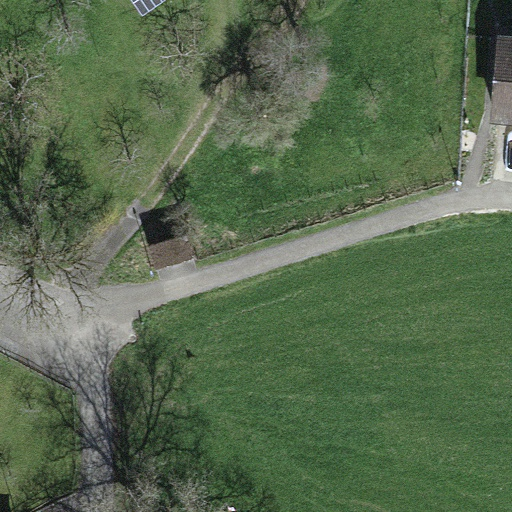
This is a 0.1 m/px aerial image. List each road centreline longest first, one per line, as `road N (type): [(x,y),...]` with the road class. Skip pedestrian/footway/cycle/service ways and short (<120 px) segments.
road 1 (track): [(290,0),(141,195),(86,352)]
road 2 (track): [(98,511),(86,352)]
